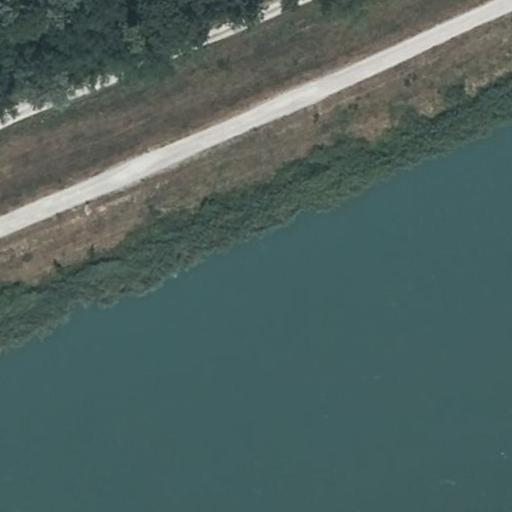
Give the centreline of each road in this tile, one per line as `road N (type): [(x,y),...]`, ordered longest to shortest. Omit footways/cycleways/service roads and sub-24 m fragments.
road 1 (track): [(0,229),(511,1)]
road 2 (track): [(289,0),(0,118)]
